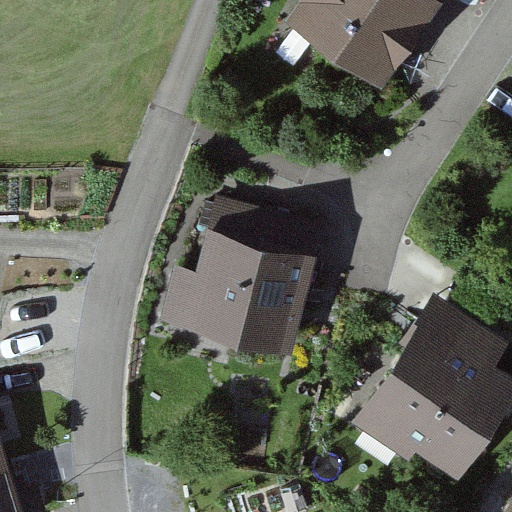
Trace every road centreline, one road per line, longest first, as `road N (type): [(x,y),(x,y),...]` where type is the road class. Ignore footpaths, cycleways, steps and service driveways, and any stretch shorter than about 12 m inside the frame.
road 1 (residential): [(113,511),(100,459),(100,358),(168,111)]
road 2 (residential): [(402,198),(168,111)]
road 3 (residential): [(511,12),(481,52),(402,198)]
